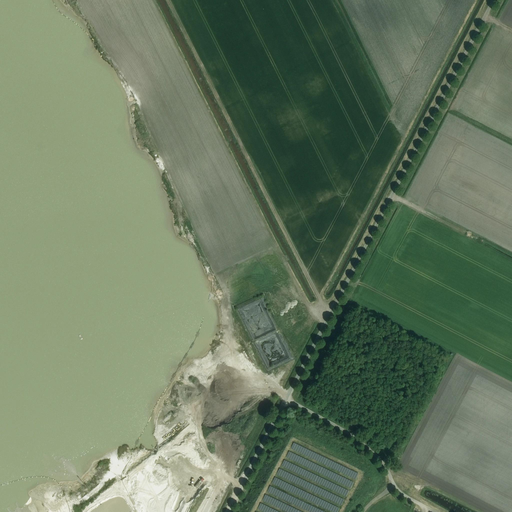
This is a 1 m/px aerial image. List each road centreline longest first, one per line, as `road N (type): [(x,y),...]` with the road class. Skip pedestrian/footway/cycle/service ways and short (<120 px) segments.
road 1 (unclassified): [(286,397),(493,0)]
road 2 (track): [(154,0),(306,303),(326,320)]
road 3 (track): [(168,0),(320,303),(318,315)]
road 4 (unclassified): [(393,487),(381,460),(358,439),(286,397)]
road 5 (unclassified): [(227,511),(286,397)]
